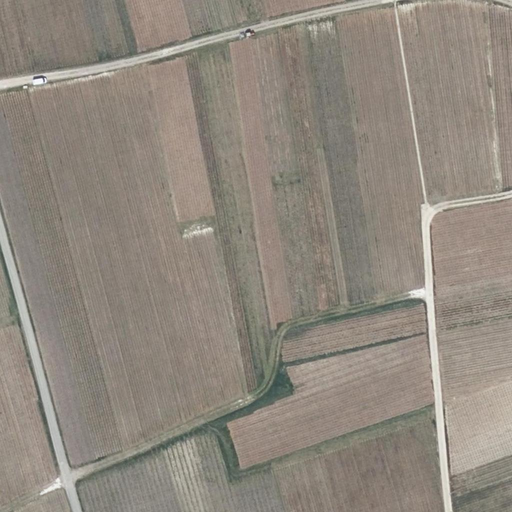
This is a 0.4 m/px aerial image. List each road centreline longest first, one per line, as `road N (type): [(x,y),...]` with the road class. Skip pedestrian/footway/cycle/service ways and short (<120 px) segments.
road 1 (track): [(0,511),(264,400),(289,323),(428,294),(447,511)]
road 2 (track): [(378,0),(0,84)]
road 3 (track): [(82,511),(0,216)]
road 4 (track): [(218,419),(238,478),(438,408)]
road 5 (track): [(511,193),(430,207),(423,221),(428,294)]
